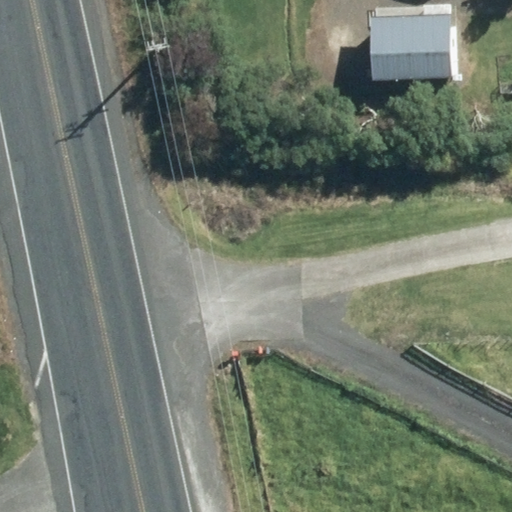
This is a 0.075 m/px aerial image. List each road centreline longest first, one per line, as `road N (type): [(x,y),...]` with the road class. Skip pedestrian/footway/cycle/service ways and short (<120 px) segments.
road 1 (secondary): [(122,511),(14,0)]
road 2 (track): [(70,267),(511,239)]
road 3 (track): [(158,262),(511,440)]
